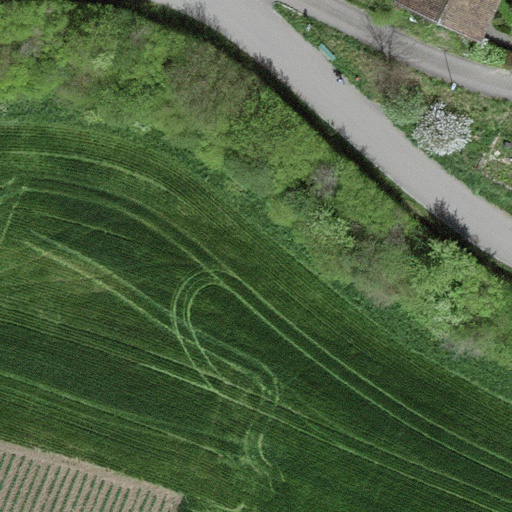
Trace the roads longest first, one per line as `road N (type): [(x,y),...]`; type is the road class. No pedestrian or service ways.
road 1 (residential): [(202,0),(282,48),(411,169),(511,238)]
road 2 (residential): [(309,0),(406,48),(511,83)]
